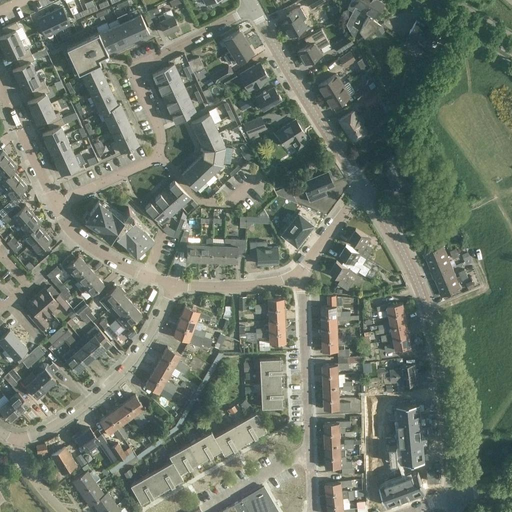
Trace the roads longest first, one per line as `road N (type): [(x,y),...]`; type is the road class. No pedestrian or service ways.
road 1 (residential): [(450,496),(442,384),(426,309),(364,191)]
road 2 (residential): [(312,511),(298,275)]
road 3 (residential): [(171,285),(148,335),(104,390),(17,440)]
road 4 (residential): [(158,157),(163,142),(136,82),(140,64),(251,9)]
road 5 (residential): [(364,191),(251,9)]
road 6 (residential): [(261,175),(228,206),(203,205),(158,157)]
road 7 (residential): [(298,275),(255,286),(171,285)]
road 8 (residential): [(54,205),(0,89)]
